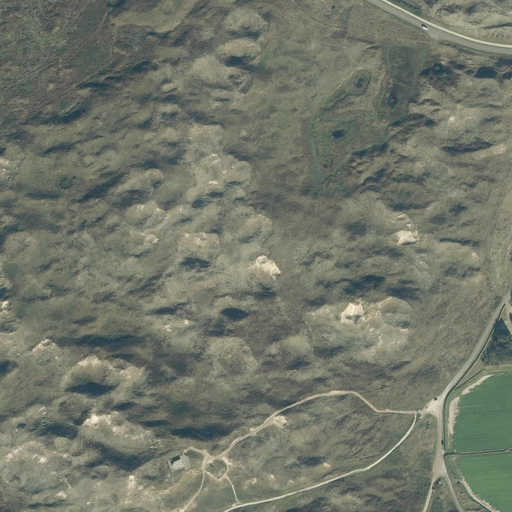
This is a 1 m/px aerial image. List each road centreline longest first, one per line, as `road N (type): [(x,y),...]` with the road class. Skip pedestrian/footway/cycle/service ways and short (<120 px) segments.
road 1 (unclassified): [(460,511),(439,464),(440,404),(511,290)]
road 2 (unclassified): [(371,0),(447,37),(511,51)]
